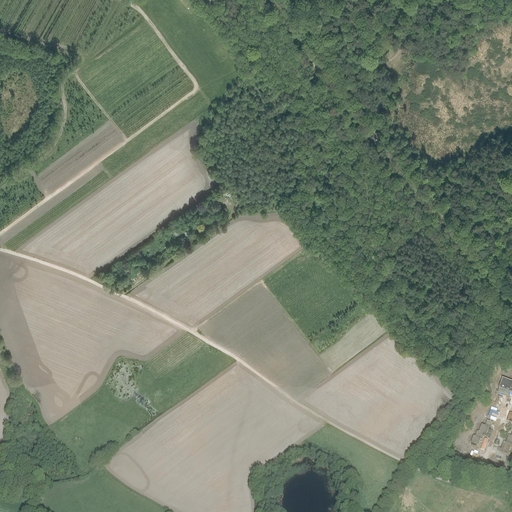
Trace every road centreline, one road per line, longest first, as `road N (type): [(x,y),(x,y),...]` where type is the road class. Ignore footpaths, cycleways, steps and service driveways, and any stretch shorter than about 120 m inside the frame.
road 1 (track): [(511,491),(428,475),(316,416),(158,313),(0,250)]
road 2 (track): [(127,1),(195,88),(0,234)]
road 3 (track): [(511,298),(322,74)]
road 4 (track): [(186,329),(308,240)]
